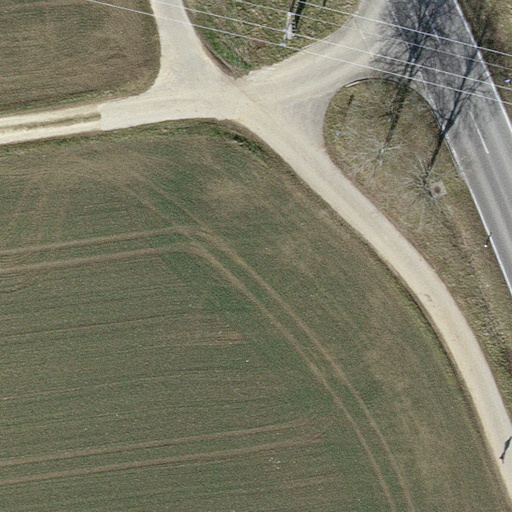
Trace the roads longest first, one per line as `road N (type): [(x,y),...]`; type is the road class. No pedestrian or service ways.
road 1 (track): [(252,97),(0,132)]
road 2 (secondary): [(415,0),(511,218)]
road 3 (track): [(252,97),(332,75),(432,33)]
road 4 (track): [(169,0),(183,43),(252,97)]
